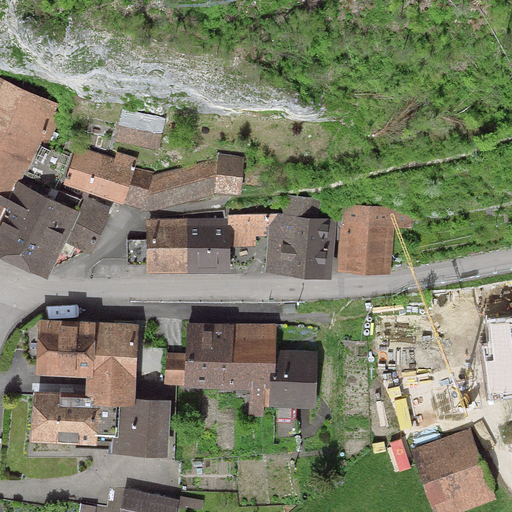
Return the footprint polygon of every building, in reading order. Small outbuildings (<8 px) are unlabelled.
[(79,197),(60,189),(70,159),(37,143),(54,105),(0,80),(0,252),(43,274),(61,237),(89,251),(106,218),(89,209),(92,202),(80,196),(79,197)] [(80,196),(83,187),(119,199),(132,169),(132,168),(131,168),(133,161),(116,155),(113,164),(109,163),(110,161),(103,159),(103,161),(76,153),(74,161),(70,159),(60,189),(79,197),(80,196)] [(216,167),(214,191),(236,192),(239,162),(217,159),(217,164),(210,166),(216,167)] [(150,207),(155,207),(214,191),(216,167),(210,166),(150,181),(143,206),(150,207)] [(119,199),(142,206),(143,206),(150,181),(152,174),(132,169),(119,199)] [(342,239),(340,271),(386,273),(392,211),(344,209),(343,226),(330,225),(331,221),(314,220),(317,200),(289,197),(286,215),(282,215),(282,216),(254,216),(226,218),(226,223),(227,223),(227,242),(253,241),(253,233),(270,234),(267,268),(327,276),(330,238),(342,239)] [(147,263),(148,269),(185,269),(185,223),(147,223),(147,241),(126,241),(126,263),(147,263)] [(185,223),(185,269),(227,269),(227,242),(227,223),(226,223),(185,223)] [(511,298),(511,280),(476,288),(428,292),(428,307),(478,306),(478,305),(511,298)] [(88,370),(88,372),(131,374),(133,325),(113,324),(112,333),(92,332),(92,327),(46,325),(41,317),(23,327),(22,352),(38,353),(37,368),(88,370)] [(376,365),(439,363),(437,318),(375,320),(376,365)] [(511,321),(495,324),(498,361),(487,362),(491,393),(511,390),(511,321)] [(183,385),(227,386),(230,333),(186,332),(185,356),(183,385)] [(262,386),(264,386),(266,334),(230,333),(227,386),(250,387),(248,412),(260,413),(261,404),(262,386)] [(273,334),(266,334),(264,386),(262,386),(261,404),(276,405),(276,423),(289,423),(294,419),(294,406),(312,406),(314,355),(273,353),(273,334)] [(165,355),(163,384),(183,385),(185,356),(165,355)] [(94,398),(94,400),(129,401),(131,374),(88,372),(87,398),(94,398)] [(162,403),(129,401),(94,400),(94,398),(87,398),(59,396),(58,397),(36,396),(33,437),(90,440),(90,450),(159,453),(160,434),(165,434),(166,417),(161,417),(162,403)] [(412,452),(432,511),(452,511),(491,498),(468,431),(412,452)] [(125,493),(121,511),(171,511),(173,503),(125,493)]
